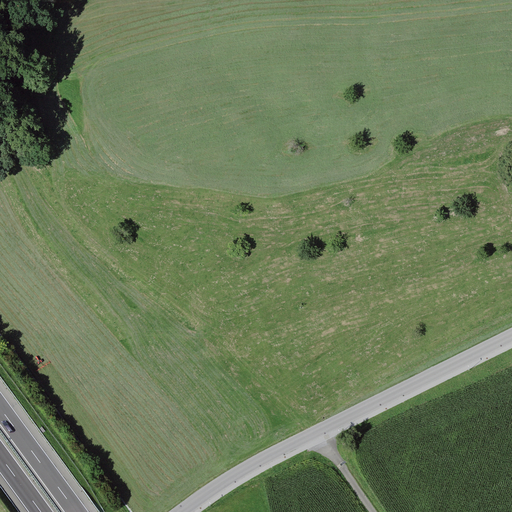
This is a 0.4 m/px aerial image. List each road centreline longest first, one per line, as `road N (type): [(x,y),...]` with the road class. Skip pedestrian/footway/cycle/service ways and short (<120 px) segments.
road 1 (unclassified): [(184,511),(265,459),(511,336)]
road 2 (motorway): [(76,511),(0,407)]
